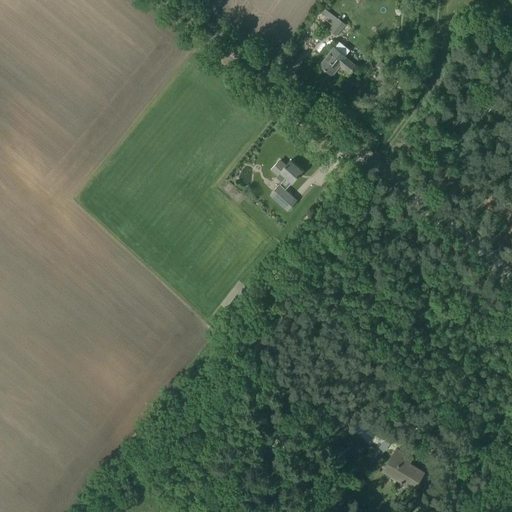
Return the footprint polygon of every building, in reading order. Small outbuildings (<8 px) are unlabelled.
[(339,18),(329,30),(336,36),(346,24),(339,18)] [(335,47),(320,65),(331,74),(337,67),(336,66),(338,63),(350,73),(357,65),(335,47)] [(272,169),(270,171),(277,177),(276,177),(282,182),(280,184),(270,195),(288,211),(298,200),(286,189),(298,176),(297,175),(300,172),(301,173),(302,171),(290,160),(286,166),(280,160),(272,169)] [(294,193),(300,199),(322,177),(316,170),(294,193)] [(274,177),(268,186),(273,189),(279,180),(274,177)] [(244,285),(229,306),(230,307),(228,309),(235,315),(237,312),(239,314),(255,293),(244,285)] [(370,442),(379,430),(361,418),(353,430),(370,442)] [(405,440),(399,434),(394,439),(401,445),(405,440)] [(401,451),(398,456),(394,454),(385,468),(403,479),(401,482),(414,488),(423,472),(410,464),(414,458),(401,451)] [(498,467),(493,472),(496,476),(501,471),(498,467)]
